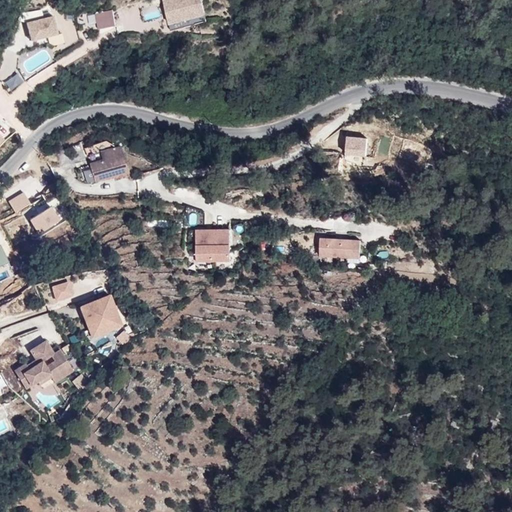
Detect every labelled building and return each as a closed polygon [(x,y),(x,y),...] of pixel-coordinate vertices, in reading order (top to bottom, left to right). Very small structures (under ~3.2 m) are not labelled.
[(172,0),(164,2),(172,32),(186,28),(184,20),(206,14),(201,0),(172,0)] [(160,16),(156,4),(140,9),(143,21),(160,16)] [(116,26),(113,10),(96,13),(99,29),(116,26)] [(85,14),(76,16),(79,29),(88,27),(85,14)] [(31,41),(58,34),(53,16),(26,22),(31,41)] [(17,72),(3,82),(11,92),(24,82),(17,72)] [(346,137),(345,159),(366,160),(367,138),(346,137)] [(130,171),(123,146),(119,147),(107,140),(86,148),(90,162),(92,162),(97,181),(103,179),(104,180),(114,177),(114,176),(130,171)] [(31,203),(24,193),(9,202),(15,212),(31,203)] [(69,213),(59,199),(30,219),(40,233),(69,213)] [(196,229),(197,261),(213,261),(213,229),(196,229)] [(230,229),(213,229),(213,261),(230,261),(230,229)] [(341,239),(321,238),(320,256),(340,257),(341,239)] [(361,240),(341,239),(340,257),(360,258),(361,240)] [(68,281),(52,285),(57,300),(72,295),(68,281)] [(122,325),(110,295),(80,307),(89,328),(109,320),(112,328),(122,325)] [(93,337),(112,328),(109,320),(89,328),(93,337)] [(121,345),(129,339),(123,331),(115,337),(121,345)] [(69,363),(60,349),(54,353),(46,340),(30,350),(36,359),(38,363),(34,365),(32,361),(26,364),(25,363),(14,370),(26,388),(38,381),(42,388),(54,381),(50,375),(69,363)] [(55,382),(73,370),(69,363),(50,375),(54,381),(55,382)] [(80,374),(71,382),(79,391),(88,383),(80,374)]
